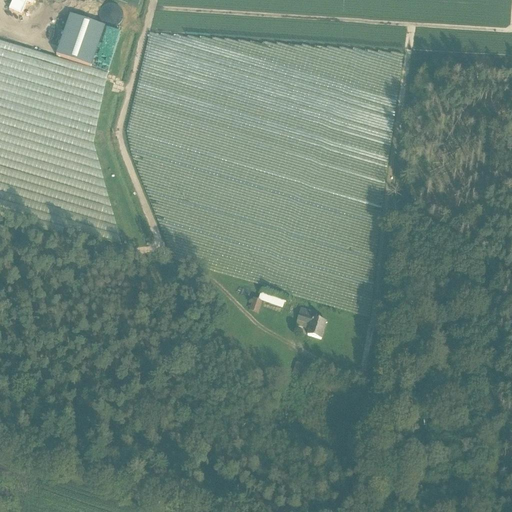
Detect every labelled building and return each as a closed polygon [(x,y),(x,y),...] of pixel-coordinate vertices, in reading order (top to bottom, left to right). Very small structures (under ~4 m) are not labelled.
[(91,70),(106,30),(71,17),(57,58),(91,70)] [(507,52),(506,36),(457,38),(458,54),(507,52)] [(104,84),(108,81),(83,75),(75,87),(60,77),(62,75),(57,64),(0,49),(0,109),(11,108),(11,112),(39,99),(48,102),(52,128),(59,118),(68,120),(74,133),(80,132),(76,124),(91,134),(104,84)] [(0,194),(12,196),(0,187),(20,188),(21,173),(13,184),(0,173),(0,194)] [(254,295),(248,313),(259,316),(264,298),(254,295)] [(304,337),(320,341),(325,323),(314,320),(316,313),(299,308),(297,315),(295,322),(307,326),(304,337)] [(284,326),(287,314),(281,312),(278,324),(284,326)]
